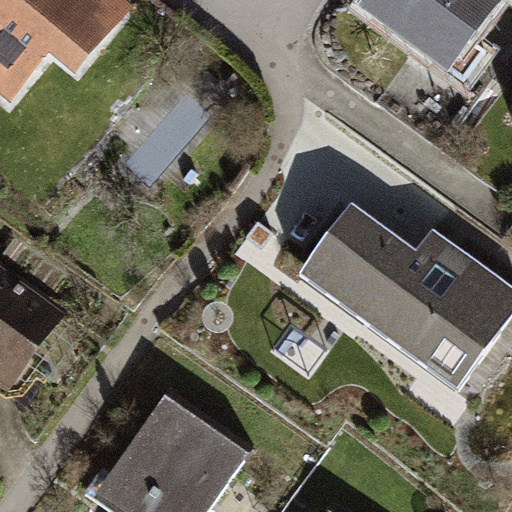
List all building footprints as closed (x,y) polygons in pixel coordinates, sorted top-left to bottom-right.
[(0,0),(0,56),(25,78),(63,33),(88,54),(124,11),(110,0),(0,0)] [(494,0),(369,0),(362,10),(447,73),(470,42),(499,3),(494,0)] [(352,209),(300,279),(457,395),(511,320),(511,291),(433,233),(415,256),(352,209)] [(0,274),(0,367),(12,377),(57,316),(0,274)] [(171,392),(102,491),(132,511),(210,511),(254,450),(171,392)]
